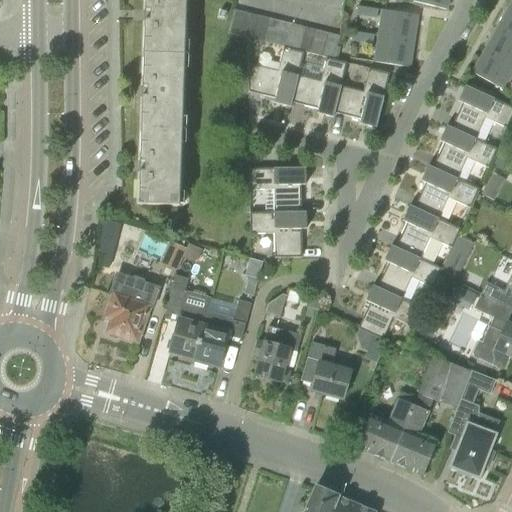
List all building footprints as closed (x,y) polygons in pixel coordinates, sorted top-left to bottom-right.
[(185,0),(144,0),(143,54),(184,56),(185,0)] [(412,0),(412,2),(445,11),(448,0),(412,0)] [(511,7),(510,6),(498,29),(511,36),(511,7)] [(358,7),(356,16),(367,17),(369,9),(358,7)] [(238,37),(244,13),(233,10),(227,34),(238,37)] [(413,42),(417,16),(383,11),(379,37),(413,42)] [(256,16),(244,13),(238,37),(250,40),(256,16)] [(250,40),(262,43),(268,19),(256,16),(250,40)] [(262,43),(274,46),(280,22),(268,19),(262,43)] [(280,22),(274,46),(283,49),(285,49),(291,25),(280,22)] [(285,49),(297,52),(303,28),(291,25),(285,49)] [(303,28),(297,52),(304,54),(309,55),(315,31),(303,28)] [(511,36),(498,29),(485,51),(511,66),(511,36)] [(327,34),(315,31),(309,55),(321,58),(327,34)] [(354,33),(352,41),(364,43),(366,34),(354,33)] [(321,58),(326,59),(332,61),(338,37),(327,34),(321,58)] [(379,37),(375,63),(409,68),(413,42),(379,37)] [(274,104),(290,108),(291,104),(298,77),(304,54),(297,52),(285,49),(283,49),(279,64),(270,62),(271,59),(269,54),(264,53),(260,55),(257,67),(248,65),(248,93),(275,99),(274,104)] [(511,66),(485,51),(473,74),(503,91),(504,89),(507,83),(511,74),(511,66)] [(140,130),(181,132),(184,56),(143,54),(140,130)] [(316,115),(333,119),(334,114),(341,88),(346,64),(332,61),(326,59),(320,83),(298,77),(291,104),(318,110),(316,115)] [(359,125),(376,129),(389,75),(369,70),(363,93),(341,88),(334,114),(360,120),(359,125)] [(511,108),(465,87),(457,102),(462,104),(450,129),(475,140),(485,119),(507,129),(511,117),(511,108)] [(446,127),(439,142),(443,144),(432,169),(457,180),(466,159),(488,169),(497,150),(475,140),(450,129),(446,127)] [(140,130),(138,206),(179,207),(181,132),(140,130)] [(498,157),(493,166),(500,170),(505,161),(498,157)] [(428,167),(420,182),(425,184),(414,209),(438,220),(448,199),(470,209),(478,190),(457,180),(432,169),(428,167)] [(273,191),(274,214),(301,213),(300,186),(305,186),(305,169),(249,170),(249,191),(273,191)] [(492,174),(482,196),(494,202),(504,179),(492,174)] [(409,207),(402,222),(406,224),(395,248),(432,265),(442,245),(451,249),(457,237),(460,230),(438,220),(414,209),(413,209),(409,207)] [(306,230),(306,213),(301,213),(274,214),(263,214),(250,214),(250,235),(274,235),(274,259),(301,259),(301,230),(306,230)] [(451,249),(445,263),(461,271),(473,245),(457,237),(451,249)] [(171,243),(161,264),(176,271),(186,250),(171,243)] [(391,247),(384,262),(388,264),(377,288),(401,300),(411,279),(433,289),(442,270),(432,265),(395,248),(395,249),(391,247)] [(258,280),(263,264),(250,260),(245,276),(258,280)] [(151,308),(159,288),(144,283),(144,280),(133,277),(132,278),(116,273),(109,294),(113,296),(105,319),(111,321),(107,333),(108,333),(109,338),(115,340),(119,337),(137,343),(149,308),(151,308)] [(511,273),(503,292),(493,287),(488,298),(511,309),(511,273)] [(177,323),(169,353),(194,360),(203,327),(204,328),(207,314),(180,308),(185,292),(184,292),(186,283),(176,280),(173,288),(164,319),(177,323)] [(455,286),(448,302),(468,311),(476,295),(455,286)] [(372,287),(365,302),(370,304),(358,330),(374,337),(382,341),(393,319),(414,329),(423,310),(401,300),(377,288),(377,289),(372,287)] [(282,295),(267,305),(265,314),(280,319),(286,297),(282,295)] [(494,318),(506,324),(511,312),(511,309),(488,298),(480,295),(473,310),(493,319),(494,318)] [(230,331),(243,334),(251,305),(238,302),(233,321),(230,331)] [(203,327),(194,360),(219,367),(227,337),(241,341),(243,334),(230,331),(233,321),(207,314),(204,328),(203,327)] [(439,325),(423,317),(416,332),(432,339),(439,325)] [(511,327),(506,324),(494,349),(478,342),(472,353),(474,358),(478,360),(479,359),(498,368),(498,369),(499,370),(505,368),(510,357),(511,358),(511,327)] [(301,337),(279,331),(268,328),(264,343),(257,342),(253,358),(259,360),(255,377),(280,384),(289,351),(296,353),(301,337)] [(379,359),(386,343),(382,341),(374,337),(366,353),(379,359)] [(300,381),(313,385),(311,392),(342,401),(351,371),(331,366),(336,350),(324,347),(320,363),(319,363),(306,359),(300,381)] [(389,464),(422,478),(436,444),(419,436),(428,414),(425,412),(430,401),(456,411),(461,399),(466,386),(470,374),(453,366),(431,360),(419,393),(413,406),(389,464)] [(291,373),(284,371),(281,382),(289,384),(291,373)] [(466,386),(490,396),(495,382),(471,372),(470,374),(466,386)] [(456,411),(447,434),(454,437),(449,451),(456,453),(451,468),(478,478),(483,466),(488,468),(493,454),(488,452),(494,437),(477,430),(479,407),(461,399),(456,411)] [(413,406),(398,400),(388,424),(369,417),(355,450),(389,464),(413,406)] [(315,489),(314,491),(304,511),(331,511),(337,498),(315,489)] [(370,511),(337,498),(331,511),(370,511)]
